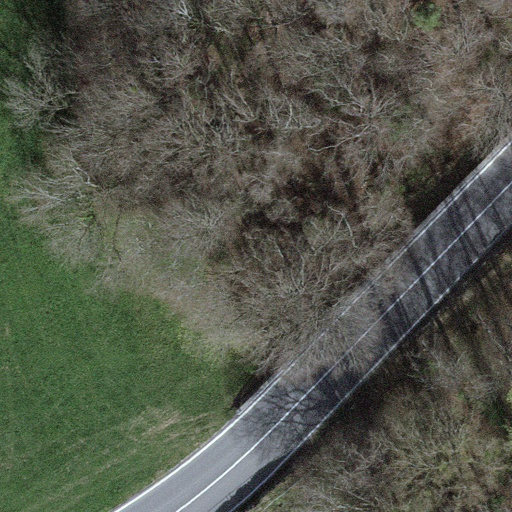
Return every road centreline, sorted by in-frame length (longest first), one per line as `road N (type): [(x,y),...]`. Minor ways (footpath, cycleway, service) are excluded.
road 1 (primary): [(511,183),(255,446),(175,511)]
road 2 (motorway): [(0,429),(433,511)]
